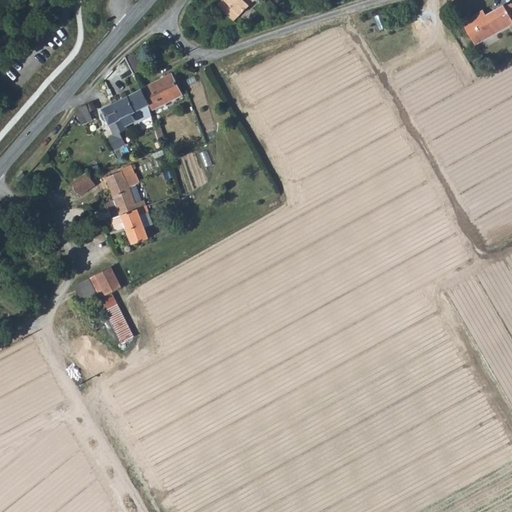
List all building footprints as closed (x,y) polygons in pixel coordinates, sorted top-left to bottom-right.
[(229,0),(222,9),(239,24),(247,15),(230,0),(229,0)] [(230,0),(247,15),(260,0),(230,0)] [(485,13),(481,15),(478,10),(462,19),(475,42),(511,20),(511,4),(510,1),(504,5),(503,2),(485,13)] [(136,53),(127,57),(136,75),(146,70),(140,57),(138,58),(136,53)] [(136,75),(127,57),(126,56),(117,66),(124,81),(136,75)] [(172,73),(142,88),(150,110),(183,94),(172,73)] [(163,145),(150,110),(142,88),(113,103),(121,119),(124,117),(129,129),(132,127),(131,125),(136,122),(133,113),(135,112),(150,155),(165,150),(163,145)] [(76,110),(77,110),(83,123),(92,119),(89,112),(96,108),(93,101),(78,108),(77,109),(76,110)] [(124,117),(121,119),(113,103),(103,108),(116,136),(129,129),(124,117)] [(107,177),(121,215),(147,206),(145,200),(137,203),(130,187),(139,183),(134,169),(136,168),(135,163),(123,168),(122,170),(107,177)] [(96,185),(87,172),(71,183),(81,195),(96,185)] [(150,212),(147,206),(121,215),(112,220),(116,229),(119,230),(126,227),(133,244),(148,237),(140,216),(150,212)] [(99,298),(122,287),(112,267),(107,268),(97,273),(87,279),(78,286),(84,302),(98,295),(99,298)]
